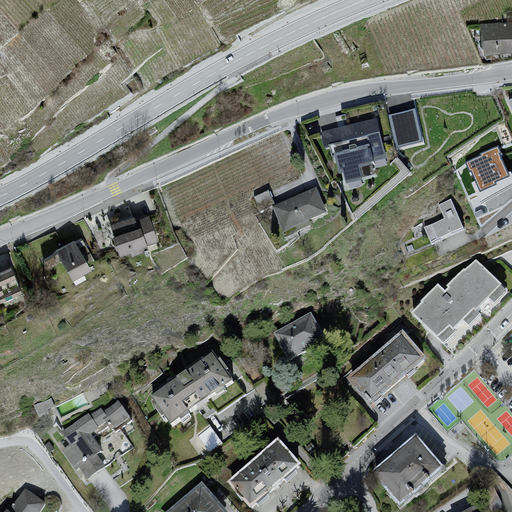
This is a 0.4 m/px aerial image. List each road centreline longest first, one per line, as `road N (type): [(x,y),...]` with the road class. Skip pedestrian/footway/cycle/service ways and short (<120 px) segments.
road 1 (tertiary): [(0,235),(280,111),(372,89),(511,72)]
road 2 (tertiary): [(0,196),(233,62),(364,0)]
road 3 (residential): [(340,474),(511,311)]
